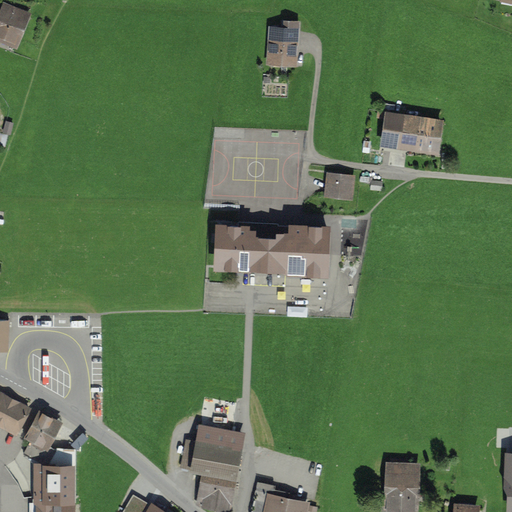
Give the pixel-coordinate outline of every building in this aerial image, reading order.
[(26,13),(4,4),(0,13),(0,37),(13,43),(26,13)] [(296,61),(297,22),(286,22),(286,28),(270,28),(269,60),(296,61)] [(444,121),(385,112),(380,146),(439,154),(444,121)] [(354,177),(329,175),(328,195),(352,196),(354,177)] [(249,229),(217,227),(215,270),(330,277),(333,228),(289,226),(289,236),(280,235),(280,240),(249,238),(249,229)] [(0,394),(0,424),(18,433),(31,409),(4,394),(0,394)] [(61,423),(42,413),(29,437),(34,440),(28,453),(39,458),(45,445),(49,447),(61,423)] [(242,450),(201,441),(196,468),(209,470),(202,504),(230,509),(242,450)] [(419,467),(391,466),(390,509),(419,509),(419,467)] [(42,506),(42,511),(75,511),(76,504),(76,468),(50,468),(49,506),(42,506)] [(276,486),(259,483),(253,511),(307,511),(309,504),(297,502),(274,497),(276,486)] [(133,493),(122,511),(139,511),(146,500),(133,493)]
